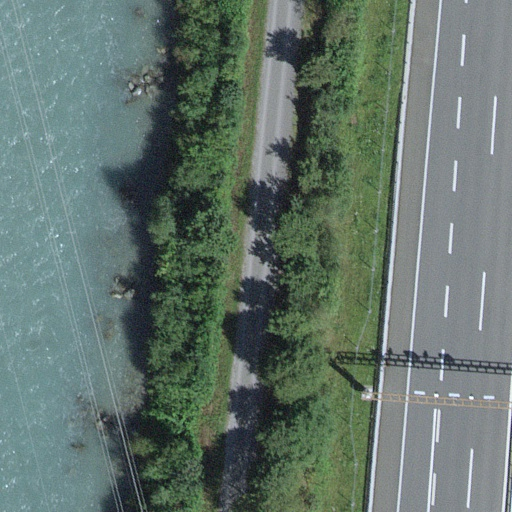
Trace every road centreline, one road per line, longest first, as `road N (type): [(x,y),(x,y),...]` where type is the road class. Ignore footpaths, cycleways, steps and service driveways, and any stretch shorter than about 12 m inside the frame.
road 1 (track): [(278,0),(231,511)]
road 2 (motorway): [(501,0),(470,471)]
